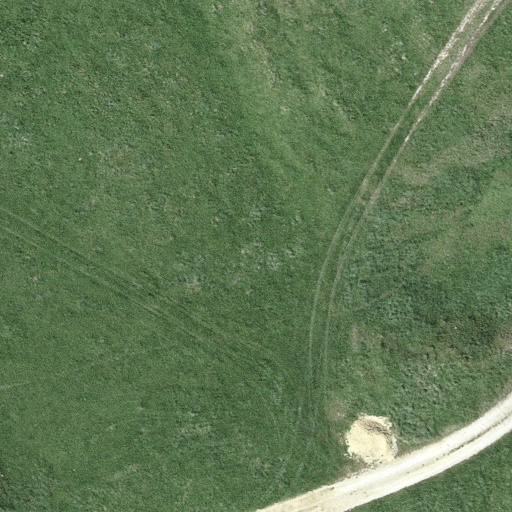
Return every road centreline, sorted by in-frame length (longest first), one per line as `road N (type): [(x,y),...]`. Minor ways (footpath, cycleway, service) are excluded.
road 1 (track): [(415,468),(0,221)]
road 2 (track): [(492,0),(390,167),(330,331),(319,417)]
road 3 (track): [(281,511),(415,468),(511,409)]
